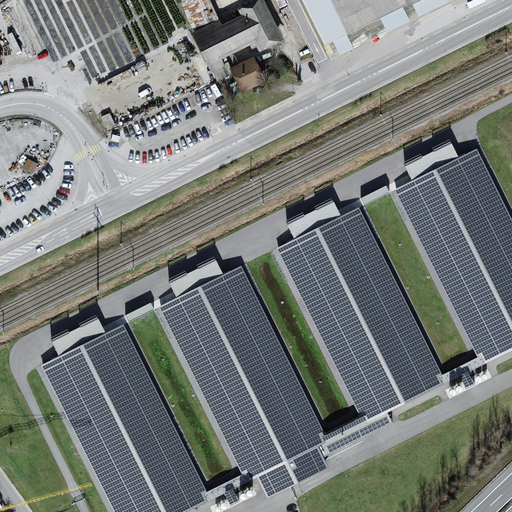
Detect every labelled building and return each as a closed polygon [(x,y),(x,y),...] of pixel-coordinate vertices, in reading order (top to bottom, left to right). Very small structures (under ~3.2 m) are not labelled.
[(209,0),(181,0),(195,30),(218,20),(209,0)] [(329,0),(356,52),(461,0),(329,0)] [(219,22),(192,34),(211,75),(225,70),(222,63),(255,46),(260,56),(284,44),(264,1),(238,12),(242,19),(222,27),(219,22)] [(254,58),(231,70),(243,92),(265,81),(254,58)] [(511,218),(479,149),(395,191),(486,367),(511,353),(511,218)] [(23,164),(32,171),(38,162),(29,156),(23,164)] [(360,210),(274,249),(364,419),(445,379),(360,210)] [(242,267),(155,314),(249,484),(327,438),(242,267)] [(123,328),(42,367),(110,511),(189,511),(208,502),(123,328)]
